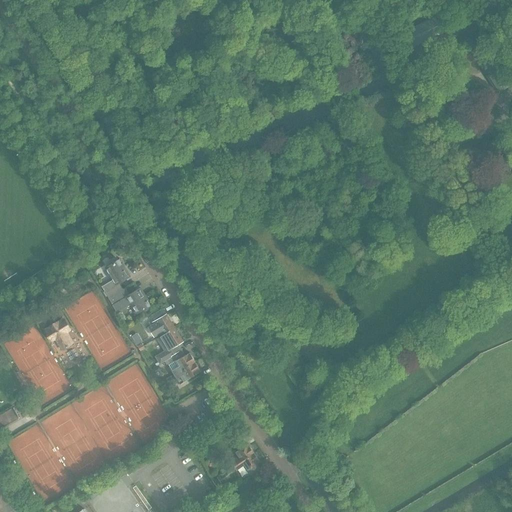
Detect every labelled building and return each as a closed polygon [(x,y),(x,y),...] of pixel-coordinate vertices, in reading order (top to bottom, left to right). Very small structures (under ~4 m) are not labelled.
[(448,13),(405,33),(412,46),(454,26),(448,13)] [(500,67),(499,64),(505,60),(502,54),(495,58),(481,67),(498,93),(511,85),(500,67)] [(109,299),(123,290),(119,283),(130,277),(119,260),(106,268),(113,279),(101,286),(109,299)] [(130,295),(126,288),(123,290),(109,299),(113,306),(122,300),(127,307),(131,304),(137,314),(150,306),(140,289),(130,295)] [(160,336),(175,328),(167,315),(153,323),(160,336)] [(50,321),(52,326),(45,329),(52,341),(56,339),(57,339),(63,350),(73,344),(66,333),(67,332),(70,330),(64,318),(56,323),(54,319),(53,319),(51,319),(50,320),(50,321)] [(178,345),(183,342),(175,328),(160,336),(169,351),(164,354),(167,361),(182,351),(178,345)] [(175,375),(195,362),(190,353),(177,361),(179,366),(176,368),(172,370),(175,375)] [(188,380),(201,372),(195,362),(175,375),(177,379),(184,374),(188,380)] [(227,429),(232,437),(237,434),(232,426),(227,429)] [(161,450),(164,448),(166,447),(162,441),(157,444),(161,450)] [(260,462),(254,453),(248,444),(236,452),(240,458),(232,462),(237,470),(245,465),(248,470),(260,462)] [(233,472),(231,469),(229,465),(221,470),(222,471),(220,473),(221,475),(220,476),(221,478),(227,475),(228,476),(233,472)]
